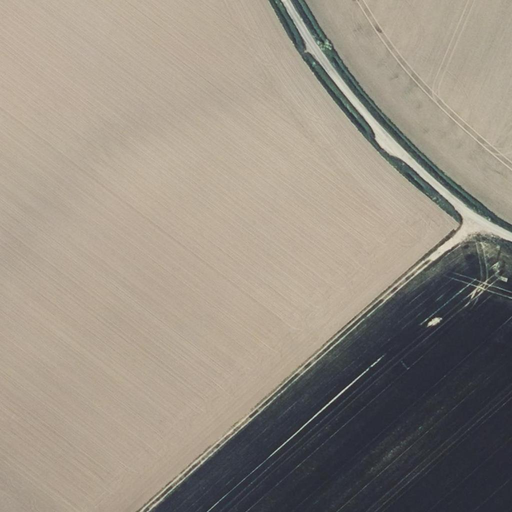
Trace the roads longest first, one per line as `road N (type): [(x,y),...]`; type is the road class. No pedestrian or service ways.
road 1 (track): [(478,219),(148,511)]
road 2 (residential): [(285,0),(333,77),(387,139),(457,204),(511,236)]
